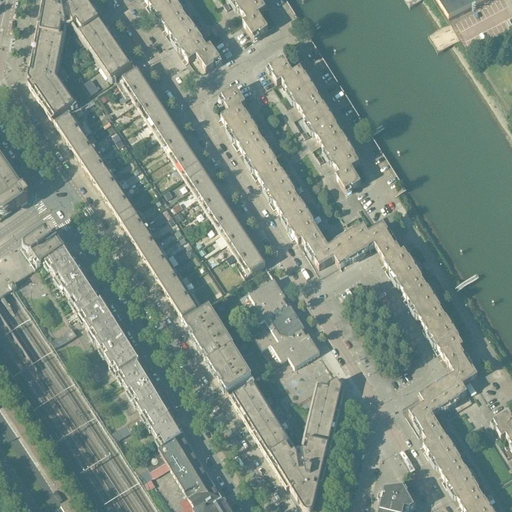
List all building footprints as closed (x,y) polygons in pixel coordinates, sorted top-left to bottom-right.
[(30,87),(27,89),(52,124),(52,123),(70,111),(74,109),(58,86),(60,84),(69,78),(62,68),(60,68),(58,67),(63,41),(66,27),(63,12),(62,10),(67,9),(68,11),(71,26),(79,38),(86,48),(94,59),(102,70),(110,83),(114,81),(132,68),(133,68),(124,56),(116,44),(108,33),(101,23),(85,0),(84,0),(83,1),(81,0),(46,0),(45,9),(42,8),(36,36),(28,83),(30,87)] [(175,6),(170,0),(143,0),(156,19),(175,6)] [(258,18),(265,13),(256,0),(246,0),(235,8),(246,25),(242,27),(253,43),(268,33),(258,18)] [(511,0),(433,0),(448,23),(490,0),(511,0)] [(175,6),(156,19),(177,48),(195,36),(175,6)] [(195,36),(177,48),(189,65),(196,60),(206,75),(221,65),(210,49),(206,51),(195,36)] [(292,77),(283,63),(267,72),(276,88),(281,85),(292,102),(311,90),(299,72),(292,77)] [(213,192),(202,175),(202,174),(201,174),(199,170),(199,169),(198,169),(187,152),(187,151),(186,151),(175,134),(176,133),(175,133),(163,116),(164,115),(163,115),(151,98),(152,97),(151,97),(145,88),(145,87),(142,82),(141,82),(140,80),(140,79),(139,79),(136,75),(137,75),(137,74),(116,87),(126,102),(129,99),(233,257),(238,266),(235,268),(244,283),(265,269),(264,268),(264,269),(261,265),(262,264),(261,264),(260,264),(259,262),(260,261),(256,256),(255,256),(249,247),(250,246),(249,246),(237,229),(238,228),(237,228),(226,211),(226,210),(225,210),(214,193),(214,192),(213,192)] [(90,82),(81,88),(88,99),(97,93),(90,82)] [(311,90),(292,102),(310,132),(329,120),(311,90)] [(221,121),(232,140),(251,128),(240,110),(245,107),(235,92),(220,102),(221,101),(226,109),(224,110),(228,116),(221,121)] [(81,111),(75,115),(79,120),(84,117),(81,111)] [(55,127),(54,128),(55,128),(58,132),(57,132),(58,133),(60,135),(59,136),(63,141),(64,141),(68,147),(70,150),(69,150),(70,151),(82,168),(81,168),(82,169),(94,186),(93,186),(94,187),(106,204),(105,204),(106,204),(106,205),(106,204),(118,222),(117,222),(118,223),(118,222),(121,226),(120,227),(121,228),(121,227),(133,245),(132,245),(133,246),(133,245),(144,263),(144,264),(145,264),(156,281),(155,281),(155,282),(156,282),(167,299),(167,300),(168,300),(174,309),(173,310),(177,315),(178,315),(179,317),(178,318),(179,318),(180,318),(182,322),(181,323),(182,323),(183,322),(203,310),(199,305),(193,296),(190,298),(184,289),(172,271),(161,253),(149,235),(139,218),(138,217),(134,211),(133,210),(122,193),(110,175),(98,157),(91,147),(96,144),(91,136),(92,136),(84,124),(82,125),(78,120),(74,114),(55,127)] [(329,120),(310,132),(328,161),(347,150),(329,120)] [(251,128),(232,140),(251,170),(270,158),(251,128)] [(351,172),(358,167),(347,150),(328,161),(339,178),(335,180),(345,196),(360,187),(351,172)] [(0,157),(0,223),(12,216),(11,213),(16,210),(17,211),(27,204),(26,203),(29,201),(25,196),(24,194),(25,193),(0,157)] [(270,158),(251,170),(269,199),(288,188),(270,158)] [(288,229),(307,217),(288,188),(269,199),(288,229)] [(172,211),(176,216),(183,212),(179,206),(172,211)] [(181,215),(174,219),(179,225),(185,221),(181,215)] [(326,249),(318,235),(307,217),(288,229),(298,246),(301,244),(305,251),(307,250),(312,257),(326,249)] [(189,226),(183,230),(186,235),(192,231),(189,226)] [(367,237),(363,229),(345,241),(356,260),(374,249),(376,253),(390,244),(386,237),(388,236),(383,228),(367,237)] [(326,230),(322,232),(327,240),(331,237),(326,230)] [(37,241),(38,243),(33,246),(32,244),(19,252),(26,262),(28,261),(35,273),(45,267),(65,253),(64,253),(65,252),(57,240),(56,241),(54,239),(55,239),(51,234),(48,236),(47,234),(37,241)] [(356,260),(345,241),(327,251),(326,249),(312,257),(315,263),(314,264),(319,272),(334,263),(339,271),(356,260)] [(415,272),(410,264),(403,254),(400,256),(396,249),(380,259),(396,284),(415,272)] [(95,298),(81,276),(71,261),(65,253),(45,267),(50,275),(75,312),(95,298)] [(433,302),(422,284),(415,272),(396,284),(414,314),(433,302)] [(182,283),(186,288),(192,284),(189,279),(182,283)] [(286,304),(274,284),(249,299),(255,310),(249,314),(260,332),(251,337),(261,354),(270,348),(272,351),(281,366),(288,362),(294,373),(320,357),(307,337),(306,337),(304,335),(305,334),(288,307),(287,307),(285,304),(286,304)] [(8,289),(11,293),(13,292),(16,290),(14,287),(13,285),(8,289)] [(95,298),(75,312),(80,319),(100,306),(95,298)] [(433,302),(414,314),(433,344),(452,332),(433,302)] [(100,306),(80,319),(79,320),(89,337),(89,338),(111,324),(106,315),(103,310),(100,306)] [(188,335),(214,319),(211,315),(213,314),(210,310),(183,327),(188,335)] [(246,324),(243,318),(238,321),(241,327),(246,324)] [(193,343),(220,326),(218,322),(216,323),(214,319),(188,335),(193,343)] [(122,341),(111,324),(89,338),(90,339),(90,338),(94,345),(94,346),(95,347),(100,354),(99,354),(100,355),(122,341)] [(197,350),(223,334),(221,331),(222,330),(220,326),(193,343),(197,350)] [(54,353),(72,341),(76,339),(71,332),(50,346),(54,353)] [(452,332),(433,344),(448,370),(451,375),(466,366),(467,365),(465,360),(464,359),(459,351),(462,350),(452,332)] [(202,357),(229,341),(227,337),(225,338),(223,334),(197,350),(202,357)] [(133,358),(122,341),(100,355),(100,356),(101,356),(105,363),(106,364),(110,371),(111,372),(133,358)] [(207,366),(232,351),(233,350),(230,346),(232,345),(229,341),(202,357),(207,366)] [(212,374),(239,358),(236,353),(234,354),(232,351),(207,366),(212,374)] [(133,358),(111,372),(111,373),(117,381),(118,380),(138,367),(133,358)] [(217,382),(242,366),(239,362),(241,361),(239,358),(212,374),(217,382)] [(222,390),(248,373),(245,368),(244,370),(242,366),(217,382),(222,390)] [(454,378),(437,389),(449,408),(466,397),(462,389),(477,380),(472,372),(470,373),(466,366),(451,375),(454,378)] [(168,415),(153,391),(138,367),(118,380),(142,419),(110,438),(115,445),(131,436),(146,426),(147,427),(168,415)] [(226,397),(251,382),(249,378),(250,377),(248,373),(222,390),(226,397)] [(249,390),(229,402),(237,415),(245,427),(252,438),(259,450),(266,461),(281,485),(284,483),(289,492),(291,496),(290,496),(290,497),(290,498),(289,498),(289,499),(290,499),(290,500),(297,511),(316,511),(321,495),(321,494),(321,493),(320,493),(320,492),(319,492),(319,491),(318,491),(319,487),(321,477),(325,478),(331,450),(334,438),(338,423),(344,396),(341,396),(341,392),(337,384),(329,389),(328,390),(328,392),(318,389),(311,417),(308,432),(305,444),(302,458),(304,473),(304,475),(299,476),(299,474),(296,459),(289,447),(282,436),(275,424),(268,412),(260,401),(252,388),(249,390)] [(423,408),(408,417),(413,425),(415,424),(419,431),(433,422),(431,419),(449,408),(437,389),(419,400),(423,408)] [(182,439),(177,431),(168,415),(147,427),(162,451),(182,439)] [(511,424),(507,417),(491,427),(501,442),(505,439),(511,450),(511,424)] [(433,422),(419,431),(423,437),(421,438),(426,445),(423,447),(435,467),(454,455),(433,422)] [(445,422),(441,424),(446,431),(449,429),(445,422)] [(208,482),(182,439),(162,451),(158,453),(132,470),(138,480),(149,474),(150,475),(170,463),(174,469),(169,472),(176,482),(180,479),(184,486),(180,489),(194,511),(202,511),(220,501),(208,482)] [(454,455),(435,467),(454,497),(473,485),(454,455)] [(488,511),(485,505),(473,485),(454,497),(462,511),(488,511)] [(414,511),(415,511),(403,491),(383,494),(378,511),(414,511)] [(227,511),(220,501),(202,511),(227,511)]
